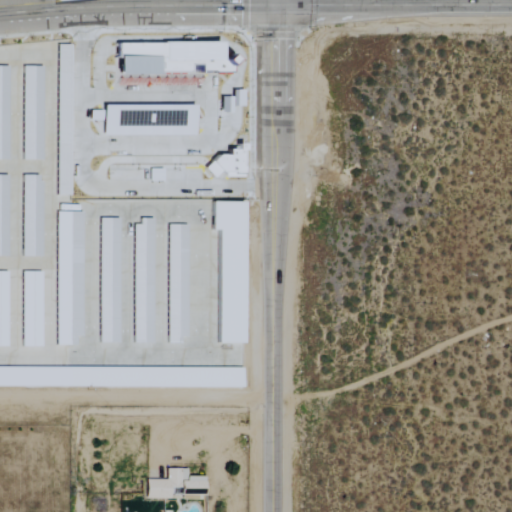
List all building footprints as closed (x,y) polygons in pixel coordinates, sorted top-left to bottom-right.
[(9,67),(0,66),(0,160),(9,161),(9,67)] [(43,67),(23,67),(23,161),(43,161),(43,67)] [(210,175),(243,175),(242,151),(229,151),(230,156),(217,156),(217,165),(210,165),(210,175)] [(0,256),(8,257),(8,176),(0,176),(0,256)] [(42,257),(42,176),(23,176),(23,257),(42,257)] [(245,345),(246,203),(213,203),(213,231),(219,231),(218,345),(245,345)] [(57,346),(77,346),(77,337),(82,337),(83,213),(58,213),(57,346)] [(120,344),(119,219),(100,219),(101,344),(120,344)] [(133,343),(153,344),(154,219),(141,219),(141,225),(135,225),(133,343)] [(188,341),(187,226),(168,226),(168,341),(188,341)] [(8,272),(0,271),(0,347),(8,348),(8,272)] [(22,347),(42,348),(43,272),(23,272),(22,347)] [(243,369),(183,369),(183,374),(175,374),(175,369),(145,368),(144,387),(243,388),(243,369)] [(205,478),(187,477),(187,469),(167,469),(167,480),(147,480),(146,499),(172,499),(172,490),(181,490),(181,497),(205,497),(205,478)]
